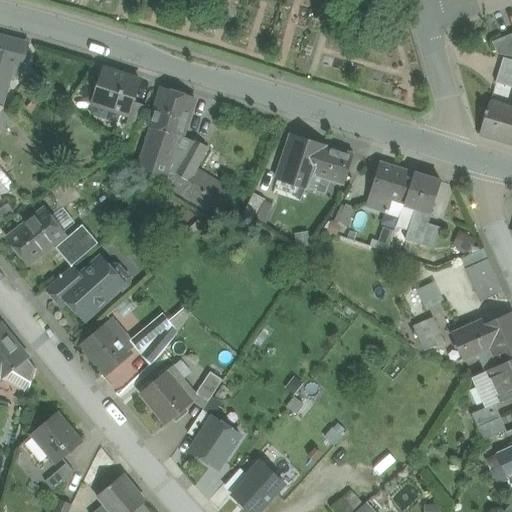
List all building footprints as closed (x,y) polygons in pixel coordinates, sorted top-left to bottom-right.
[(511,34),(492,43),(497,54),(511,57),(511,34)] [(0,35),(0,76),(13,80),(17,81),(21,77),(30,44),(0,35)] [(511,61),(503,59),(496,84),(511,88),(511,61)] [(129,116),(133,102),(140,81),(105,70),(96,98),(108,102),(106,109),(129,116)] [(0,107),(4,108),(13,80),(0,76),(0,107)] [(194,98),(163,88),(143,150),(181,163),(192,142),(182,138),(194,98)] [(108,102),(96,98),(94,104),(106,109),(108,102)] [(129,116),(124,131),(136,134),(145,106),(133,102),(129,116)] [(511,109),(490,103),(480,136),(511,145),(511,109)] [(0,107),(0,132),(13,116),(4,108),(0,107)] [(327,147),(296,136),(290,154),(287,154),(278,180),(280,181),(282,177),(308,186),(307,190),(309,186),(314,176),(327,147)] [(181,163),(143,150),(137,170),(166,184),(165,186),(216,217),(227,205),(234,192),(196,170),(207,148),(193,140),(192,142),(181,163)] [(355,157),(327,147),(314,176),(331,182),(344,187),(355,157)] [(415,174),(381,164),(371,195),(392,201),(404,205),(405,205),(415,174)] [(63,171),(46,181),(58,201),(76,191),(63,171)] [(441,183),(415,174),(405,205),(415,209),(421,211),(431,214),(441,183)] [(314,176),(309,186),(328,192),(331,182),(314,176)] [(81,199),(76,191),(58,201),(63,210),(81,199)] [(265,200),(254,194),(243,215),(255,221),(265,200)] [(392,201),(371,195),(367,208),(388,215),(392,201)] [(392,201),(388,215),(399,218),(404,205),(392,201)] [(0,210),(0,222),(15,213),(9,205),(0,210)] [(346,205),(338,224),(347,228),(355,209),(346,205)] [(405,205),(404,205),(399,218),(397,226),(409,230),(415,209),(405,205)] [(421,211),(415,209),(409,230),(405,240),(422,245),(428,224),(431,214),(421,211)] [(47,211),(8,240),(28,266),(66,237),(47,211)] [(441,228),(428,224),(422,245),(434,249),(441,228)] [(385,230),(378,250),(387,253),(394,233),(385,230)] [(465,235),(461,244),(470,248),(474,239),(465,235)] [(461,259),(465,270),(489,260),(484,249),(461,259)] [(81,276),(60,295),(61,295),(68,303),(84,321),(121,288),(109,275),(110,267),(101,258),(81,276)] [(489,260),(465,270),(480,303),(503,293),(489,260)] [(73,266),(45,290),(55,301),(61,295),(60,295),(81,276),(73,266)] [(118,268),(110,267),(109,275),(121,288),(126,288),(128,287),(128,279),(118,268)] [(436,280),(421,285),(429,307),(445,301),(436,280)] [(55,301),(62,309),(68,303),(61,295),(55,301)] [(185,309),(169,322),(178,333),(191,316),(185,309)] [(480,323),(454,335),(465,360),(490,349),(498,366),(511,360),(511,312),(481,327),(480,323)] [(166,318),(138,341),(155,361),(162,356),(178,333),(169,322),(166,318)] [(433,319),(414,327),(425,352),(444,343),(433,319)] [(112,322),(81,347),(105,375),(131,353),(128,350),(131,348),(133,346),(112,322)] [(28,359),(1,326),(0,326),(0,377),(2,380),(4,378),(27,360),(28,359)] [(133,346),(131,348),(149,368),(155,361),(138,341),(133,346)] [(27,360),(4,378),(27,393),(34,368),(27,360)] [(511,360),(498,366),(488,371),(502,402),(511,398),(511,360)] [(167,371),(192,401),(197,396),(199,393),(175,365),(167,371)] [(192,401),(167,371),(141,393),(167,425),(194,403),(192,401)] [(488,371),(472,379),(486,409),(495,405),(502,402),(488,371)] [(199,393),(197,396),(208,403),(223,380),(212,373),(199,393)] [(486,409),(472,415),(478,429),(501,418),(495,405),(486,409)] [(82,443),(57,414),(32,435),(57,465),(82,443)] [(188,451),(216,472),(243,436),(214,415),(188,451)] [(501,418),(478,429),(484,441),(507,431),(501,418)] [(511,449),(497,456),(502,467),(511,462),(511,449)] [(497,456),(487,461),(492,472),(502,467),(497,456)] [(228,496),(247,511),(262,511),(285,485),(257,461),(228,496)] [(511,462),(502,467),(507,479),(511,476),(511,462)] [(67,464),(45,482),(53,491),(75,473),(67,464)] [(123,477),(98,498),(105,507),(109,511),(133,511),(144,503),(123,477)] [(511,489),(510,485),(498,500),(507,509),(511,502),(511,489)] [(351,492),(342,500),(352,511),(357,511),(364,506),(351,492)] [(335,511),(352,511),(342,500),(332,508),(335,511)] [(68,511),(71,505),(60,501),(55,511),(68,511)] [(151,511),(144,503),(133,511),(151,511)]
